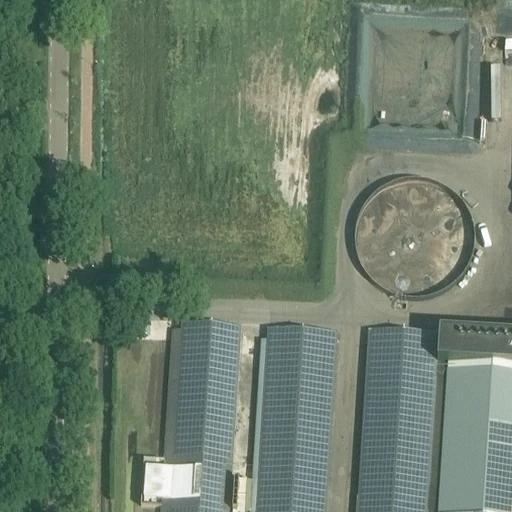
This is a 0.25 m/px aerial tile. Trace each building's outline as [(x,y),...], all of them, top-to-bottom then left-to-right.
[(509,37),(511,37),(511,7),(487,6),(484,47),(508,48),(509,37)] [(356,236),(355,242),(356,251),(357,257),(360,266),(364,273),(369,280),(374,286),(380,290),(383,292),(389,296),(394,298),(400,300),(406,302),(413,302),(421,302),(428,301),(436,299),(443,296),(447,293),(453,289),(457,286),(462,280),(467,274),(471,266),(473,260),(475,253),(476,243),(476,237),(474,228),(472,222),(469,217),(466,210),(462,205),(457,199),(449,193),(442,189),(434,185),(425,183),(415,183),(408,183),(403,184),(397,186),(391,187),(385,191),(379,195),(374,199),(370,203),(366,209),(362,215),(359,222),(357,230),(356,236)] [(170,511),(229,511),(241,330),(183,327),(173,472),(171,502),(170,511)] [(267,343),(257,511),(326,511),(336,338),(268,334),(267,343)] [(252,483),(236,483),(234,511),(257,511),(267,343),(261,343),(252,483)] [(429,511),(439,349),(369,345),(358,511),(429,511)] [(439,511),(511,511),(511,369),(449,365),(439,511)] [(145,501),(171,502),(173,472),(147,470),(145,501)]
